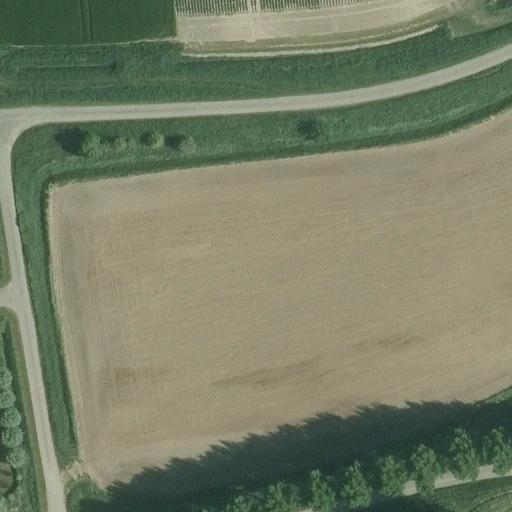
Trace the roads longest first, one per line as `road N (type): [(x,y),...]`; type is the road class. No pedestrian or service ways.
road 1 (unclassified): [(0,116),(338,99),(458,72),(511,49)]
road 2 (unclassified): [(57,511),(0,169)]
road 3 (unclassified): [(320,511),(511,467)]
